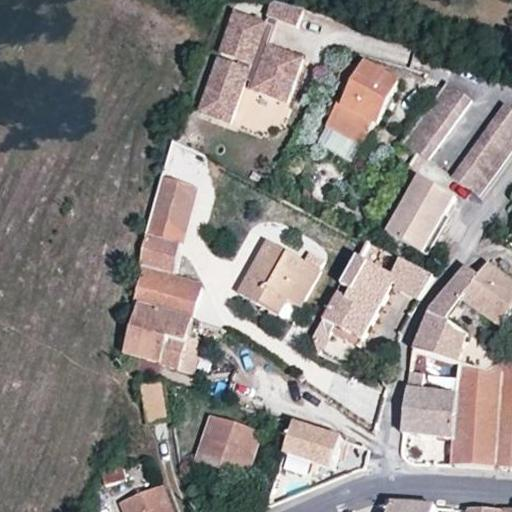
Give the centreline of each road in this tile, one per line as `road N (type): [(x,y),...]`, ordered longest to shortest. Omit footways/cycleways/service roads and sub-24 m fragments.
road 1 (residential): [(381,486),(409,345),(511,177)]
road 2 (unknown): [(433,57),(371,41),(334,43),(320,56),(290,131),(271,138),(245,133)]
road 3 (tertiary): [(511,492),(381,486)]
